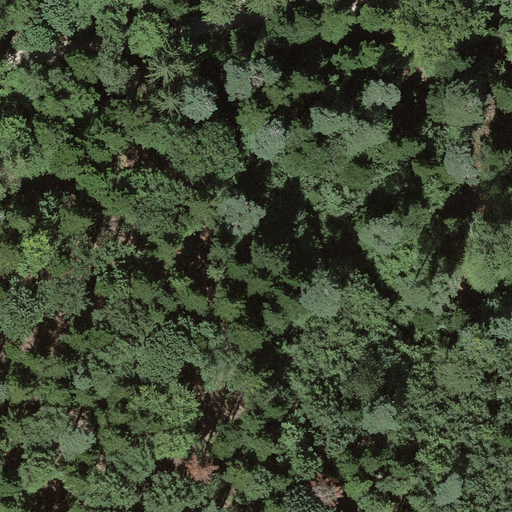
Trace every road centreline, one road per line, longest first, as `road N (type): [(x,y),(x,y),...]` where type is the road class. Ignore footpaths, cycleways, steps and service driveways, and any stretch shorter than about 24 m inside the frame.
road 1 (track): [(0,66),(330,0)]
road 2 (track): [(345,0),(511,14)]
